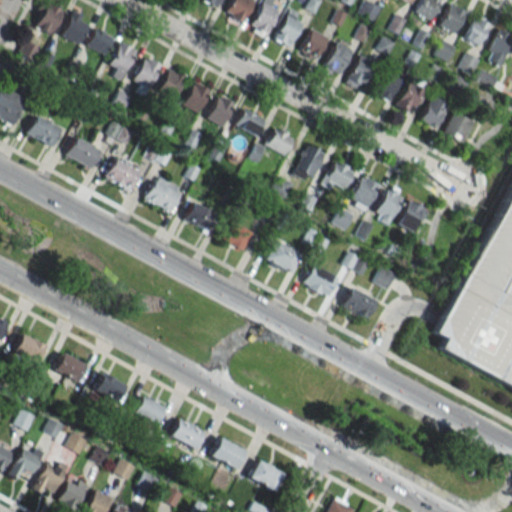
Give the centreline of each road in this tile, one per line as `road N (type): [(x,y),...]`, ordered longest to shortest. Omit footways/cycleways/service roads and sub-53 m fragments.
road 1 (secondary): [(511,452),(0,172)]
road 2 (secondary): [(0,273),(441,511)]
road 3 (residential): [(114,0),(461,187)]
road 4 (secondary): [(297,338),(266,331),(230,342),(213,372),(221,393)]
